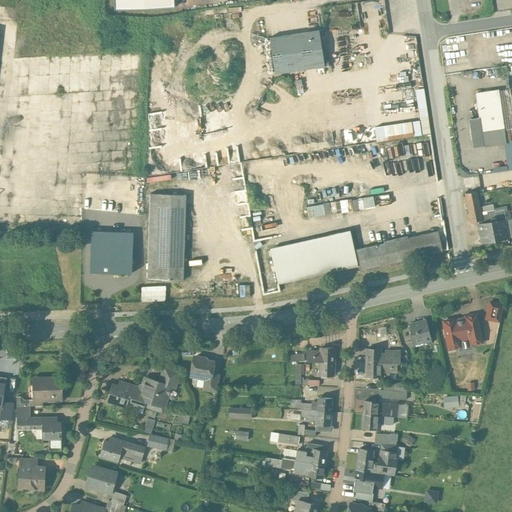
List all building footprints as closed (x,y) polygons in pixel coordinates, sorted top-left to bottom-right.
[(174,0),(113,0),(113,9),(174,6),(174,0)] [(321,29),(270,38),(276,74),(327,66),(321,29)] [(416,43),(416,35),(403,35),(403,43),(416,43)] [(421,118),(377,124),(379,140),(433,133),(427,87),(418,89),(421,118)] [(393,88),(394,96),(405,95),(403,87),(393,88)] [(502,88),(479,91),(482,116),(473,118),(477,145),(509,141),(502,88)] [(480,192),(467,194),(472,223),(480,222),(484,243),(511,238),(511,234),(511,233),(511,217),(508,218),(506,208),(483,212),(480,192)] [(186,195),(150,194),(147,279),(183,280),(186,195)] [(307,217),(349,211),(347,199),(306,205),(307,217)] [(361,199),(351,200),(352,208),(362,207),(361,199)] [(350,230),(270,248),(278,284),(358,266),(350,230)] [(91,231),(90,272),(132,274),(133,232),(91,231)] [(438,231),(356,249),(360,270),(443,251),(438,231)] [(165,285),(140,285),(141,300),(165,300),(165,285)] [(503,305),(490,302),(486,318),(500,321),(503,305)] [(466,318),(454,321),(454,319),(444,321),(449,349),(459,346),(460,349),(472,346),(471,344),(482,342),(476,314),(466,317),(466,318)] [(426,320),(409,324),(414,341),(415,346),(431,343),(432,343),(426,320)] [(335,348),(320,348),(320,352),(307,351),(307,361),(320,362),(334,362),(335,348)] [(381,349),(366,349),(366,362),(366,363),(380,363),(381,363),(381,353),(381,349)] [(385,351),(385,353),(381,353),(381,363),(396,363),(400,362),(400,350),(393,350),(393,351),(385,351)] [(286,360),(304,360),(304,352),(286,353),(286,360)] [(207,359),(194,357),(191,375),(192,375),(193,378),(198,379),(200,376),(207,378),(210,378),(211,373),(213,362),(208,361),(207,359)] [(304,372),(304,362),(296,362),(296,372),(304,372)] [(334,362),(320,362),(320,375),(334,375),(334,362)] [(380,363),(366,363),(366,376),(380,376),(380,366),(380,363)] [(180,372),(164,367),(159,382),(170,386),(170,387),(175,388),(180,372)] [(220,375),(211,373),(210,378),(207,378),(205,389),(217,391),(220,375)] [(141,388),(137,404),(154,409),(157,410),(158,408),(163,409),(170,387),(170,386),(159,382),(152,380),(151,378),(148,377),(145,378),(143,382),(144,384),(144,385),(143,385),(142,386),(141,388)] [(61,378),(33,379),(34,399),(34,400),(43,400),(62,399),(61,378)] [(394,383),(384,382),(384,390),(393,391),(394,383)] [(137,404),(141,388),(123,383),(121,387),(112,385),(107,401),(126,407),(126,406),(135,409),(137,404)] [(407,383),(394,383),(393,391),(407,391),(407,383)] [(384,390),(379,390),(379,399),(406,400),(407,391),(393,391),(384,390)] [(443,406),(458,406),(458,395),(443,395),(443,406)] [(24,400),(21,397),(17,397),(17,406),(25,406),(24,400)] [(332,398),(318,397),(318,402),(317,411),(331,412),(332,398)] [(303,399),(295,398),(294,409),(302,410),(302,403),(303,399)] [(3,401),(2,406),(1,405),(0,413),(0,418),(12,420),(14,402),(3,401)] [(312,404),(302,403),(302,410),(317,411),(318,402),(312,401),(312,404)] [(379,402),(364,401),(363,415),(377,416),(379,402)] [(398,403),(379,402),(377,416),(390,417),(397,417),(398,403)] [(30,407),(17,407),(17,418),(30,417),(30,407)] [(252,409),(230,408),(229,416),(251,417),(252,409)] [(317,411),(302,410),(301,416),(316,418),(317,411)] [(331,412),(317,411),(316,418),(316,424),(330,425),(331,412)] [(189,416),(178,414),(177,421),(188,424),(189,416)] [(377,416),(363,415),(362,428),(376,429),(377,422),(377,416)] [(390,417),(377,416),(377,422),(382,423),(382,424),(390,425),(390,417)] [(30,417),(17,418),(18,429),(42,429),(42,439),(51,439),(51,447),(62,447),(61,439),(62,439),(61,422),(52,422),(52,417),(30,417)] [(154,420),(148,418),(144,431),(150,433),(154,420)] [(248,432),(236,430),(235,439),(247,440),(248,432)] [(169,438),(151,434),(148,446),(166,450),(169,438)] [(299,437),(279,434),(278,441),(298,443),(299,437)] [(389,435),(376,434),(375,444),(382,445),(396,446),(397,442),(388,441),(389,435)] [(114,443),(105,440),(100,456),(118,461),(119,458),(121,451),(134,455),(137,444),(115,438),(114,443)] [(134,455),(121,451),(119,458),(140,464),(145,447),(137,444),(134,455)] [(307,444),(306,451),(297,450),(295,460),(324,465),(327,451),(321,450),(321,447),(322,447),(322,446),(307,444)] [(396,446),(382,445),(382,450),(381,450),(380,455),(379,455),(379,459),(373,458),(371,472),(394,475),(397,458),(396,458),(398,447),(396,446)] [(374,451),(360,448),(358,456),(373,458),(374,451)] [(373,458),(358,456),(356,470),(371,472),(373,458)] [(282,460),(265,457),(264,465),(280,468),(282,460)] [(32,458),(20,458),(20,467),(31,467),(32,458)] [(295,460),(282,458),(282,460),(280,468),(294,470),(294,468),(295,460)] [(324,465),(295,460),(294,468),(308,471),(308,476),(322,478),(324,465)] [(31,467),(20,467),(19,488),(44,489),(45,468),(31,467)] [(117,474),(93,467),(90,477),(89,476),(87,485),(111,492),(117,474)] [(371,472),(356,470),(354,483),(369,485),(371,472)] [(309,493),(292,489),(289,498),(298,500),(298,499),(307,501),(309,493)] [(437,501),(438,489),(426,489),(425,501),(437,501)] [(126,498),(114,494),(111,501),(123,505),(126,498)] [(307,501),(298,499),(298,500),(294,511),(316,511),(318,504),(307,501)] [(111,501),(108,500),(105,510),(104,511),(123,511),(126,506),(123,505),(111,501)] [(385,504),(370,501),(368,508),(368,509),(371,509),(384,511),(385,504)] [(105,510),(85,503),(83,507),(73,504),(70,511),(104,511),(105,510)] [(366,508),(361,505),(358,505),(350,503),(347,511),(370,511),(371,509),(368,509),(368,508),(366,508)]
